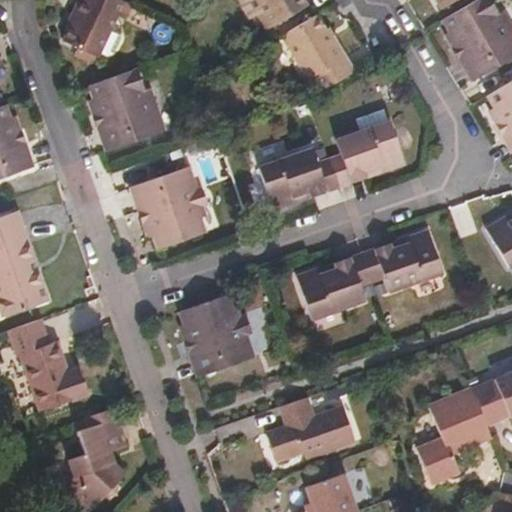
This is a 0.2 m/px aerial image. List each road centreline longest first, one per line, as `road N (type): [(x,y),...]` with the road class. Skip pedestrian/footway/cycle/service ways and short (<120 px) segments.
road 1 (residential): [(375,0),(480,168),(125,296)]
road 2 (residential): [(125,296),(22,0)]
road 3 (residential): [(194,511),(125,296)]
